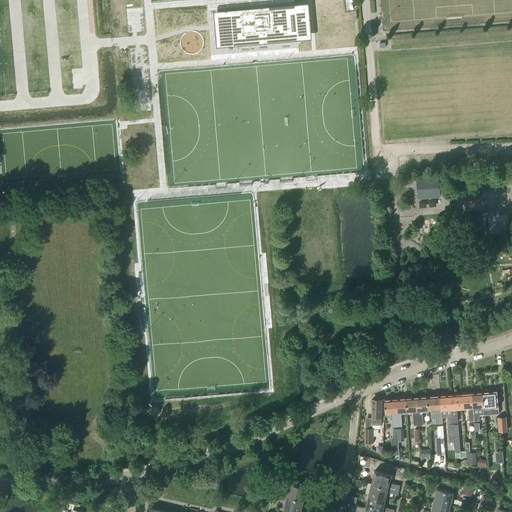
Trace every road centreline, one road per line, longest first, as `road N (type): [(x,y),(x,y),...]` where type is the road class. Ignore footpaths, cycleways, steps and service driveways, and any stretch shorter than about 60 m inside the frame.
road 1 (residential): [(127,477),(233,447),(511,339)]
road 2 (residential): [(0,485),(127,477)]
